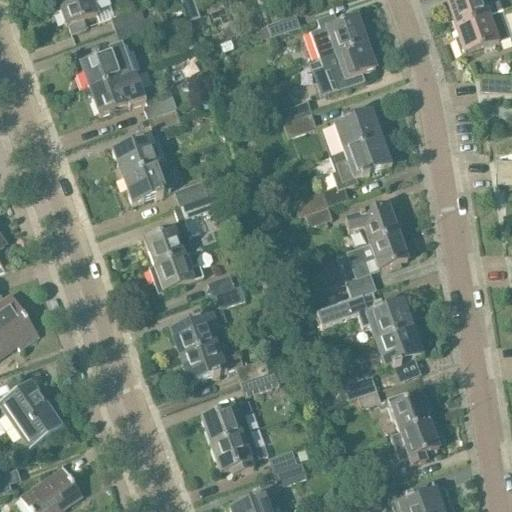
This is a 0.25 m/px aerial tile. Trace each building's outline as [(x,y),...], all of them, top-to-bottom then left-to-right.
[(72,0),(57,6),(66,32),(68,32),(71,39),(87,33),(84,26),(97,21),(93,10),(107,5),(105,0),(72,0)] [(176,0),(171,2),(168,8),(170,14),(181,11),(176,0)] [(191,0),(178,0),(188,27),(200,23),(191,0)] [(355,0),(325,0),(329,10),(356,1),(355,0)] [(451,24),(454,33),(502,16),(497,1),(483,6),(480,0),(464,0),(441,8),(447,26),(451,24)] [(114,35),(144,25),(140,14),(111,24),(114,35)] [(511,43),(502,16),(454,33),(457,43),(454,44),(460,61),(511,43)] [(160,19),(144,25),(114,35),(118,47),(137,40),(138,44),(156,37),(155,34),(165,31),(160,19)] [(309,38),(319,65),(365,48),(356,22),(337,28),(333,20),(316,26),(319,35),(309,38)] [(284,25),(269,31),(273,43),(300,34),(295,21),(284,25)] [(374,75),(365,48),(319,65),(309,68),(320,101),(364,86),(362,79),(374,75)] [(80,68),(89,94),(132,79),(121,50),(107,55),(109,58),(80,68)] [(141,109),(147,124),(175,114),(170,98),(145,107),(135,78),(132,79),(89,94),(99,121),(128,111),(129,114),(141,109)] [(511,81),(480,82),(480,96),(511,95),(511,81)] [(282,130),(311,120),(306,108),(277,119),(281,130),(282,130)] [(175,114),(147,124),(152,139),(181,129),(175,114)] [(342,157),(381,143),(371,116),(332,130),(342,157)] [(316,135),(311,120),(282,130),(287,145),(316,135)] [(121,183),(159,169),(149,141),(111,154),(121,183)] [(391,172),(381,143),(342,157),(329,162),(335,178),(331,179),(337,193),(321,199),(327,214),(349,206),(344,194),(358,189),(356,184),(391,172)] [(511,163),(496,163),(496,176),(511,176),(511,163)] [(170,197),(159,169),(121,183),(131,211),(170,197)] [(511,189),(511,176),(496,176),(495,190),(511,189)] [(178,212),(207,202),(202,187),(173,197),(178,212)] [(304,222),(327,214),(321,199),(293,209),(298,224),(304,222)] [(213,219),(207,202),(178,212),(183,225),(202,218),(204,222),(213,219)] [(369,250),(398,240),(387,211),(358,222),(359,223),(344,226),(347,239),(364,236),(369,250)] [(331,226),(327,214),(304,222),(309,234),(331,226)] [(144,245),(153,271),(183,261),(188,259),(193,257),(188,243),(189,242),(184,228),(173,230),(174,234),(144,245)] [(398,240),(369,250),(369,251),(347,258),(356,284),(347,288),(353,304),(378,296),(372,279),(407,266),(398,240)] [(188,259),(183,261),(153,271),(148,273),(154,289),(159,287),(163,298),(203,284),(198,271),(193,273),(188,259)] [(211,301),(234,293),(229,281),(207,289),(211,301)] [(239,291),(234,293),(211,301),(217,317),(245,306),(239,291)] [(39,341),(11,301),(0,308),(0,362),(9,356),(10,357),(12,355),(10,353),(16,350),(19,355),(39,341)] [(374,347),(412,333),(402,305),(364,319),(374,347)] [(168,334),(178,363),(217,349),(211,334),(226,328),(221,315),(168,334)] [(423,361),(412,333),(374,347),(385,375),(423,361)] [(188,391),(235,374),(240,390),(276,376),(271,362),(241,373),(236,359),(222,364),(217,349),(178,363),(188,391)] [(284,374),(276,376),(240,390),(245,403),(289,387),(284,374)] [(357,404),(376,397),(371,382),(342,392),(347,407),(357,404)] [(0,405),(0,411),(21,442),(12,448),(21,460),(62,431),(31,385),(0,405)] [(376,397),(357,404),(361,415),(380,408),(376,397)] [(389,411),(399,438),(429,427),(425,417),(431,415),(425,400),(419,402),(419,401),(389,411)] [(208,449),(209,449),(210,451),(249,436),(243,419),(251,416),(248,407),(239,409),(200,423),(205,437),(204,437),(208,449)] [(429,428),(429,427),(399,438),(389,442),(399,468),(408,464),(411,472),(427,467),(424,458),(438,453),(435,444),(440,442),(435,426),(429,428)] [(256,454),(249,436),(210,451),(211,454),(210,454),(214,466),(215,466),(220,479),(230,475),(232,481),(253,474),(250,468),(268,461),(264,451),(256,454)] [(296,457),(300,466),(308,463),(305,454),(296,457)] [(272,478),(296,470),(291,457),(267,465),(272,478)] [(337,466),(343,482),(357,476),(351,461),(337,466)] [(301,469),(296,470),(272,478),(278,494),(306,484),(301,469)] [(21,502),(20,503),(25,511),(64,511),(80,501),(81,502),(82,501),(62,472),(61,473),(61,474),(21,503),(21,502)] [(0,480),(0,498),(10,495),(8,490),(20,486),(16,475),(0,480)] [(356,487),(358,491),(362,502),(372,499),(392,491),(387,476),(356,487)] [(284,511),(278,494),(228,511),(284,511)] [(440,511),(434,494),(411,502),(411,501),(403,504),(403,505),(397,507),(396,505),(390,507),(392,511),(440,511)] [(376,511),(372,499),(362,502),(347,508),(348,511),(376,511)]
